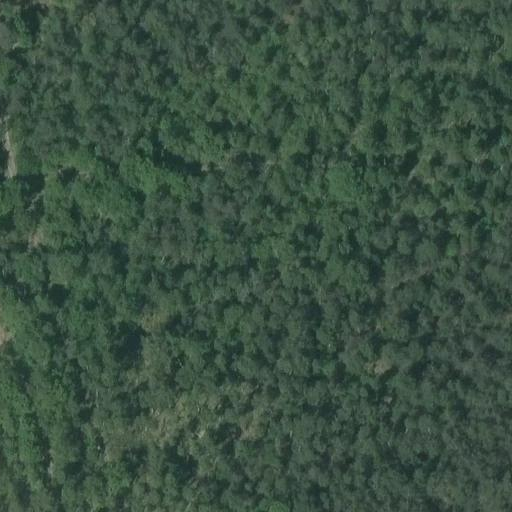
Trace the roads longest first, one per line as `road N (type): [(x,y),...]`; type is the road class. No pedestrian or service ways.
road 1 (track): [(511,158),(33,181)]
road 2 (unknown): [(119,511),(0,113)]
road 3 (track): [(0,345),(17,371),(59,511)]
road 4 (track): [(33,181),(29,250),(0,300)]
